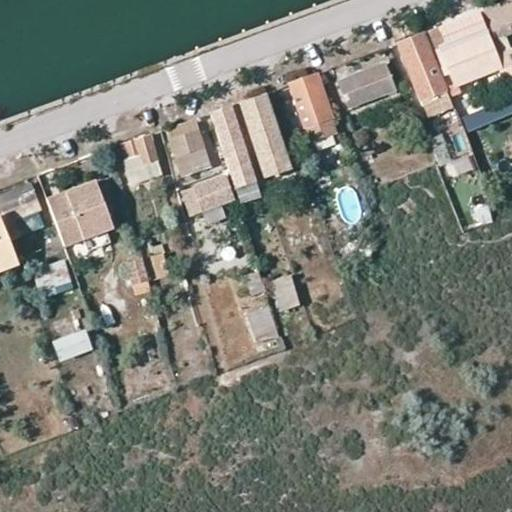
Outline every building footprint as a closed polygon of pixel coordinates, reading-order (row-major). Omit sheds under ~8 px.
[(511,0),(509,0),(489,9),(501,39),(511,34),(511,0)] [(440,59),(447,58),(454,76),(471,71),(474,79),(498,69),(490,47),(477,13),(430,32),(440,59)] [(437,103),(447,100),(433,65),(420,36),(398,45),(421,101),(433,97),(437,103)] [(339,82),(349,108),(394,90),(383,65),(339,82)] [(316,75),(289,85),(305,129),(308,131),(311,142),(335,133),(331,122),(333,120),(331,114),(316,75)] [(258,159),(283,149),(271,114),(263,94),(238,103),(247,129),(258,159)] [(511,95),(463,111),(468,129),(511,115),(511,95)] [(212,113),(212,115),(228,162),(232,172),(238,187),(257,181),(242,139),(236,121),(231,106),(229,107),(212,113)] [(198,133),(194,120),(166,130),(169,141),(198,133)] [(198,133),(169,141),(177,172),(190,168),(192,174),(208,169),(198,133)] [(157,161),(149,136),(121,146),(128,172),(157,161)] [(289,168),(283,149),(258,159),(264,178),(289,168)] [(161,175),(157,161),(128,172),(125,174),(130,187),(161,175)] [(228,162),(223,164),(226,173),(228,172),(232,172),(228,162)] [(191,214),(201,210),(220,204),(237,198),(229,176),(184,192),(191,214)] [(52,212),(65,248),(83,242),(87,253),(111,244),(107,233),(114,230),(97,183),(48,201),(52,212)] [(20,238),(14,221),(37,211),(27,187),(0,195),(0,218),(9,243),(20,238)] [(257,196),(262,209),(280,203),(274,189),(269,191),(261,194),(257,196)] [(201,210),(207,227),(226,221),(220,204),(201,210)] [(0,268),(13,263),(5,240),(0,227),(0,268)] [(48,261),(57,291),(74,286),(65,255),(48,261)] [(153,255),(143,258),(149,280),(160,277),(153,255)] [(289,279),(271,284),(280,312),(298,306),(289,279)] [(248,311),(256,340),(278,334),(270,305),(248,311)] [(53,340),(60,359),(93,347),(86,327),(76,331),(69,313),(51,320),(58,338),(53,340)]
